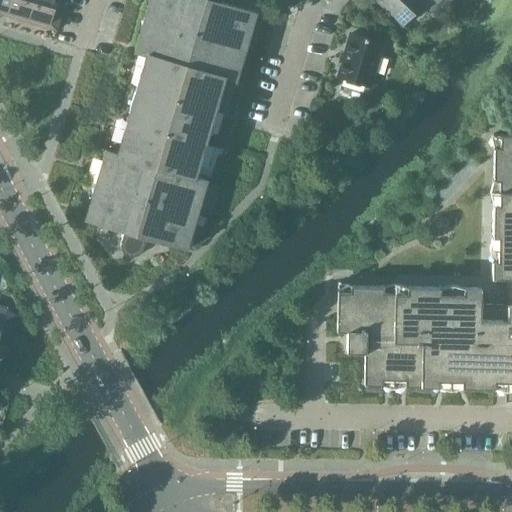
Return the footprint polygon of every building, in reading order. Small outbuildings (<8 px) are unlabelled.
[(0,0),(0,14),(6,17),(11,0),(0,0)] [(17,15),(28,18),(33,0),(11,0),(6,17),(16,20),(17,15)] [(33,0),(28,18),(39,21),(38,26),(57,31),(65,0),(33,0)] [(129,258),(133,259),(136,258),(140,256),(142,253),(144,250),(147,238),(187,250),(207,181),(195,177),(224,79),(236,82),(256,13),(210,0),(149,0),(134,52),(146,56),(117,154),(105,151),(85,220),(124,231),(121,243),(120,247),(121,250),(123,254),(125,256),(129,258)] [(394,23),(396,26),(399,28),(403,29),(406,29),(410,27),(413,25),(432,10),(433,11),(442,1),(440,0),(375,0),(396,20),(394,23)] [(337,77),(370,87),(383,44),(350,35),(337,77)] [(511,135),(493,135),(493,137),(500,137),(500,148),(492,148),(492,149),(494,149),(493,180),(492,180),(492,181),(499,182),(499,205),(491,204),(491,206),(493,206),(492,237),(491,237),(491,238),(498,238),(498,261),(490,261),(490,262),(492,262),(491,279),(508,279),(507,306),(481,305),(481,289),(464,289),(464,287),(463,287),(463,295),(440,294),(440,287),(439,287),(439,288),(408,288),(408,286),(406,286),(406,294),(383,293),(383,286),(382,286),(382,287),(351,287),(351,285),(350,285),(350,293),(338,292),(339,285),(337,285),(337,332),(347,333),(346,352),(352,352),(352,353),(364,353),(364,386),(380,386),(380,387),(382,387),(382,380),(405,380),(405,387),(406,388),(406,386),(437,387),(437,388),(438,388),(438,381),(461,381),(461,388),(462,389),(462,387),(493,388),(493,389),(495,389),(495,382),(506,382),(506,394),(507,394),(508,388),(511,387),(511,135)] [(0,331),(0,332),(8,334),(11,324),(3,322),(7,308),(0,306),(0,331)]
